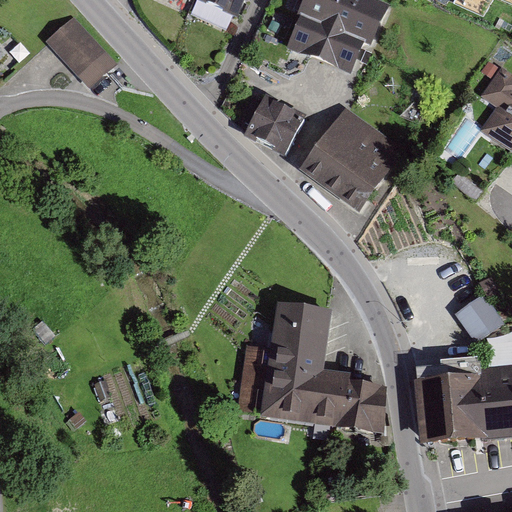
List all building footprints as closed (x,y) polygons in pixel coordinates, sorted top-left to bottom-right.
[(250,0),(197,0),(195,5),(238,25),(250,0)] [(391,10),(367,0),(306,0),(297,21),(301,23),(288,53),(352,82),(365,52),(371,54),(391,10)] [(104,56),(72,21),(45,45),(77,80),(104,56)] [(511,76),(503,70),(482,98),(497,108),(479,133),(511,157),(511,76)] [(303,116),(261,93),(239,133),(280,156),(303,116)] [(407,156),(349,110),(301,169),(359,216),(407,156)] [(459,314),(478,342),(504,325),(485,297),(459,314)] [(331,315),(274,308),(268,352),(247,349),(242,388),(260,391),(256,420),(379,436),(385,389),(353,385),(354,375),(323,371),(331,315)] [(511,374),(423,382),(428,442),(511,434),(511,374)]
